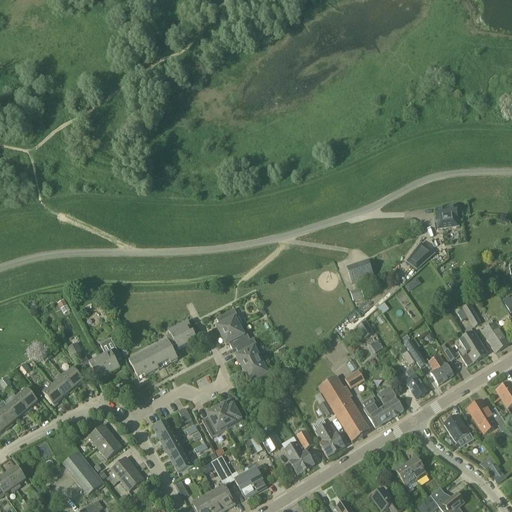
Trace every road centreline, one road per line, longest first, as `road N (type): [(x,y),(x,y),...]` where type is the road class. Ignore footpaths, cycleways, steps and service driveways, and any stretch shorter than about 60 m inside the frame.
road 1 (unclassified): [(0,267),(69,253),(230,249),(319,226),(426,180),(511,171)]
road 2 (residential): [(129,418),(175,394),(202,396),(222,385),(222,366),(192,309)]
road 3 (tertiary): [(267,511),(415,421)]
road 4 (residential): [(0,456),(84,410),(129,418)]
road 5 (residential): [(506,511),(415,421)]
